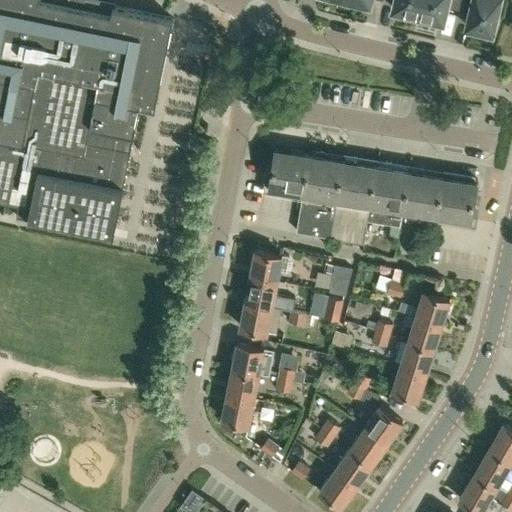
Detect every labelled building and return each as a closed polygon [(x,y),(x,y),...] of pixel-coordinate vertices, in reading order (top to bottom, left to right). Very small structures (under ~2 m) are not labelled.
[(0,0),(0,197),(18,202),(16,212),(28,214),(27,218),(113,236),(131,149),(140,103),(155,106),(173,17),(113,4),(112,6),(85,0),(84,0),(0,0)] [(395,0),(393,9),(419,15),(422,0),(395,0)] [(448,0),(459,0),(461,0),(460,0),(422,0),(419,15),(444,21),(448,0)] [(500,0),(460,0),(461,0),(472,3),(467,26),(478,29),(477,32),(490,35),(491,32),(493,32),(500,0)] [(164,135),(162,144),(186,148),(187,139),(164,135)] [(270,185),(304,191),(310,151),(276,145),(270,185)] [(297,229),(331,235),(345,157),(310,151),(304,191),(297,229)] [(345,157),(331,235),(365,240),(368,219),(371,202),(378,162),(345,157)] [(411,168),(378,162),(371,202),(368,219),(402,225),(405,207),(411,168)] [(444,173),(411,168),(405,207),(437,213),(444,173)] [(478,179),(444,173),(437,213),(471,219),(478,179)] [(256,248),(250,274),(278,279),(280,269),(286,271),(291,268),(293,260),(290,255),(283,254),(283,253),(256,248)] [(346,294),(353,267),(336,264),(330,291),(346,294)] [(393,280),(389,291),(401,295),(405,283),(409,269),(401,268),(397,267),(393,280)] [(275,293),(278,279),(250,274),(245,299),(272,304),(272,305),(293,309),(294,309),(296,297),(275,293)] [(443,322),(451,298),(424,289),(416,314),(443,322)] [(344,298),(330,295),(325,316),(339,318),(344,298)] [(267,330),(272,305),(272,304),(245,299),(240,325),(267,330)] [(291,321),(304,324),(307,312),(294,309),(293,309),(291,321)] [(443,322),(416,314),(408,339),(435,347),(443,322)] [(379,318),(376,329),(390,334),(393,323),(379,318)] [(390,334),(376,329),(372,341),(386,345),(390,334)] [(435,347),(408,339),(401,363),(427,372),(435,347)] [(237,341),(232,366),(260,371),(270,373),(275,348),(237,341)] [(308,372),(324,371),(323,346),(306,347),(308,372)] [(427,372),(401,363),(393,388),(420,396),(427,372)] [(280,375),(294,378),(296,368),(282,365),(280,375)] [(232,366),(227,391),(254,397),(260,371),(232,366)] [(353,381),(366,386),(370,376),(358,370),(353,381)] [(291,391),(294,378),(280,375),(278,388),(291,391)] [(381,393),(366,387),(366,386),(353,381),(348,392),(376,404),(381,393)] [(252,409),(254,397),(227,391),(221,418),(249,423),(252,409)] [(380,404),(377,409),(365,425),(387,442),(403,420),(380,404)] [(329,417),(323,426),(335,434),(340,425),(329,417)] [(511,460),(511,425),(504,421),(489,447),(511,460)] [(350,445),(373,462),(387,442),(365,425),(350,445)] [(335,434),(323,426),(316,436),(327,444),(335,434)] [(269,437),(262,447),(272,455),(280,445),(269,437)] [(335,467),(358,483),(373,462),(350,445),(335,467)] [(511,460),(489,447),(474,472),(497,485),(511,460)] [(300,459),(293,469),(304,477),(311,467),(300,459)] [(358,483),(335,467),(321,487),(343,504),(358,483)] [(497,485),(474,472),(459,497),(482,511),(497,485)] [(192,511),(196,511),(206,497),(199,492),(192,487),(187,495),(181,504),(192,511)] [(511,507),(511,494),(508,492),(502,502),(511,507)]
